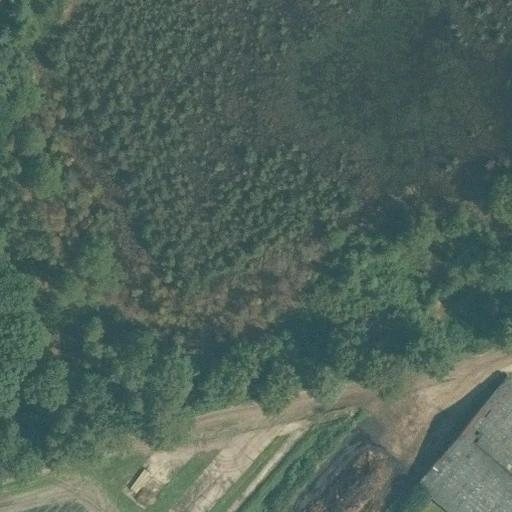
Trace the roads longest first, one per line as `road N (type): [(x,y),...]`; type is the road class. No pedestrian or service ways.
road 1 (track): [(511,358),(355,402),(0,475)]
road 2 (track): [(235,511),(324,409)]
